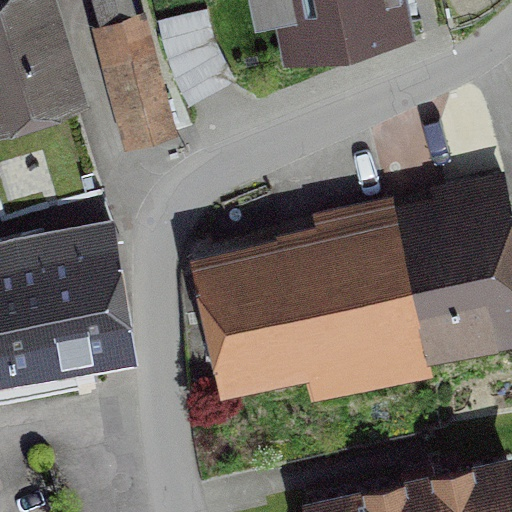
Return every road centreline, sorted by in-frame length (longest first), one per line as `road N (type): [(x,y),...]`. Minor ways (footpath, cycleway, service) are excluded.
road 1 (unclassified): [(511,29),(464,61),(207,173),(151,228)]
road 2 (unclassified): [(151,228),(161,389),(186,511)]
road 3 (unclassified): [(75,0),(151,228)]
